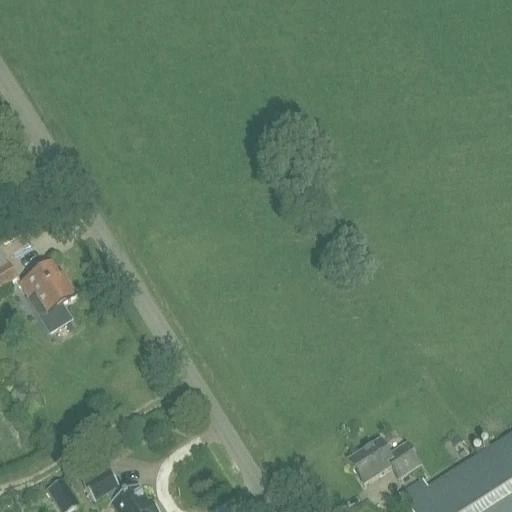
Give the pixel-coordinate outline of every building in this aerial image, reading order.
[(2,271),(0,268),(0,290),(16,281),(7,268),(2,271)] [(51,268),(20,288),(29,302),(36,297),(47,314),(40,319),(50,335),(69,322),(60,308),(65,305),(75,298),(61,278),(58,280),(51,268)] [(409,511),(511,511),(511,441),(407,508),(409,511)] [(388,458),(379,444),(348,464),(363,488),(390,470),(397,482),(420,468),(406,447),(388,458)] [(157,511),(152,503),(148,505),(138,489),(122,500),(116,491),(120,489),(110,474),(85,490),(94,505),(106,498),(111,506),(114,511),(157,511)] [(60,511),(69,511),(78,507),(64,484),(49,494),(60,511)]
